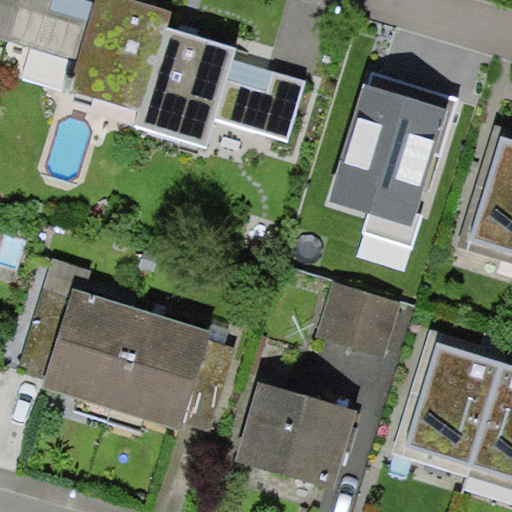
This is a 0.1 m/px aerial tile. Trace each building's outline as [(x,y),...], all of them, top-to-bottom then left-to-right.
[(137,12),(96,0),(68,95),(136,115),(131,133),(204,155),(233,57),(201,48),(163,37),(167,21),(137,12)] [(457,97),(366,72),(327,208),(419,233),(457,97)] [(511,137),(495,132),(460,241),(511,257),(511,137)] [(400,303),(331,283),(317,329),(387,349),(400,303)] [(168,415),(186,420),(211,330),(65,290),(40,381),(65,387),(168,415)] [(511,366),(439,343),(407,446),(511,478),(511,366)] [(355,408),(253,379),(231,457),(333,486),(355,408)]
